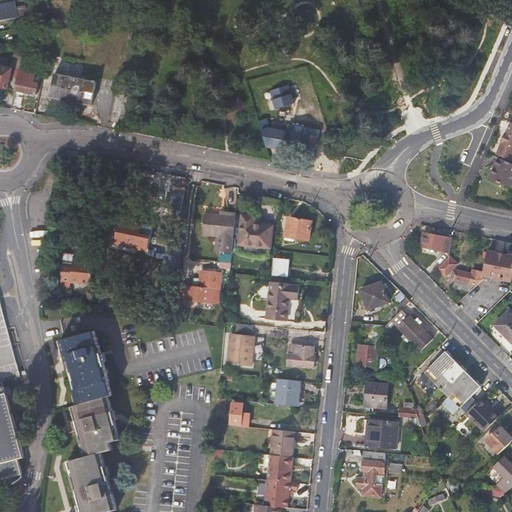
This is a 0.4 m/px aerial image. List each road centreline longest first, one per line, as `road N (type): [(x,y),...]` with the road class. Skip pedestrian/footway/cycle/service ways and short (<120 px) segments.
road 1 (residential): [(9,182),(42,392),(30,511)]
road 2 (residential): [(359,229),(344,267),(319,511)]
road 3 (residential): [(511,379),(402,271),(387,234)]
road 4 (secondary): [(191,160),(109,138),(24,133)]
road 5 (secondary): [(32,154),(62,145),(191,160)]
road 6 (secondary): [(191,160),(310,184)]
